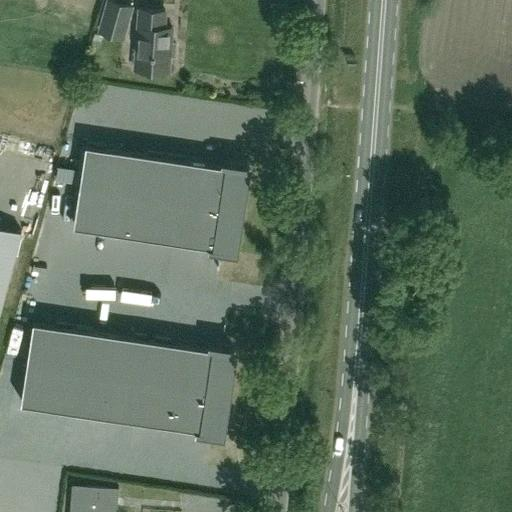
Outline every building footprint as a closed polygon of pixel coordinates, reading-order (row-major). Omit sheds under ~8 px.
[(122,36),(131,5),(114,0),(107,0),(99,29),(122,36)] [(139,7),(134,67),(140,68),(143,71),(152,72),(155,69),(168,70),(169,54),(175,55),(175,44),(170,43),(171,26),(163,26),(165,9),(139,7)] [(86,141),(73,223),(234,247),(247,165),(86,141)] [(0,307),(21,230),(0,223),(0,307)] [(108,242),(107,285),(140,285),(140,242),(108,242)] [(33,318),(21,400),(221,430),(233,348),(33,318)] [(69,511),(116,511),(118,486),(72,482),(69,511)]
